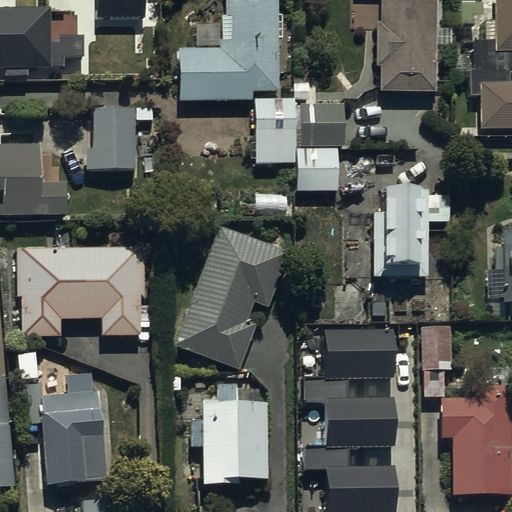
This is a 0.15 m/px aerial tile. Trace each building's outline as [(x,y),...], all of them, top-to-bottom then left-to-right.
[(143,0),(93,0),(93,20),(143,21),(143,0)] [(273,0),(219,0),(220,54),(175,55),(176,108),(248,108),(248,99),(274,99),(273,0)] [(435,0),(376,0),(376,30),(372,30),(371,74),(378,74),(377,97),(433,98),(435,0)] [(467,79),(507,79),(511,78),(511,0),(489,0),(491,47),(471,47),(471,60),(450,60),(450,77),(467,77),(467,79)] [(47,48),(47,42),(47,16),(0,16),(0,84),(24,84),(24,77),(48,77),(48,75),(61,75),(61,65),(79,65),(80,42),(54,42),(54,48),(47,48)] [(507,79),(467,79),(468,104),(475,103),(475,137),(511,136),(511,89),(507,89),(507,79)] [(291,105),(253,105),(253,169),(292,169),(291,105)] [(340,112),(294,111),(294,198),(333,199),(334,153),(340,153),(340,112)] [(132,115),(90,115),(90,158),(84,158),(84,176),(133,176),(132,115)] [(38,154),(0,154),(0,223),(60,223),(60,190),(38,190),(38,154)] [(283,194),(243,194),(243,216),(283,216),(283,194)] [(448,202),(426,202),(426,196),(381,196),(381,212),(370,212),(370,284),(426,284),(426,228),(448,228),(448,202)] [(287,258),(216,232),(170,354),(235,377),(252,331),(243,328),(250,308),(267,314),(287,258)] [(511,240),(499,240),(499,254),(491,254),(491,279),(500,279),(499,311),(511,310),(511,237),(511,240)] [(140,254),(13,255),(13,305),(18,305),(19,342),(57,342),(57,327),(97,326),(97,343),(136,342),(136,303),(141,303),(140,254)] [(0,323),(0,495),(13,494),(0,323)] [(393,329),(323,330),(324,376),(303,377),(304,401),(325,400),(326,445),(304,445),(304,469),(326,469),(326,511),(393,511),(393,466),(350,466),(349,448),(396,448),(395,396),(350,396),(350,380),(394,380),(393,329)] [(447,336),(419,336),(419,376),(421,376),(421,402),(439,402),(439,378),(447,378),(447,336)] [(16,431),(37,429),(40,495),(81,493),(81,490),(101,489),(98,400),(89,401),(88,382),(65,383),(65,403),(38,404),(38,388),(14,389),(16,431)] [(214,409),(198,410),(198,426),(189,427),(189,453),(199,453),(201,493),(236,492),(236,490),(264,489),(261,412),(233,413),(232,392),(214,393),(214,409)] [(507,504),(506,394),(467,393),(467,406),(437,406),(437,446),(448,446),(449,505),(507,504)]
